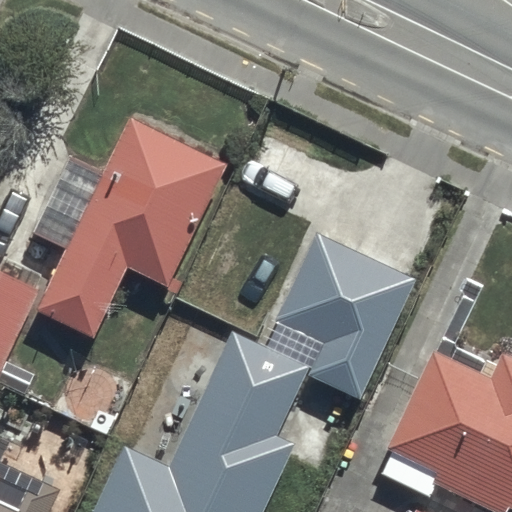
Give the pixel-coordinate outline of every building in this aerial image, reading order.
[(223,174),(129,127),(33,319),(91,348),(127,276),(163,293),(223,174)] [(169,477),(121,455),(95,511),(266,511),(294,454),(278,446),(305,386),(358,410),(414,287),(315,242),(274,330),(322,352),(310,376),(231,340),(169,477)] [(0,382),(39,300),(32,297),(39,281),(1,262),(5,255),(0,252),(0,382)] [(489,387),(430,361),(376,480),(429,504),(434,493),(476,511),(506,511),(507,511),(509,511),(511,511),(511,370),(499,364),(489,387)] [(49,511),(57,497),(0,469),(0,511),(49,511)]
